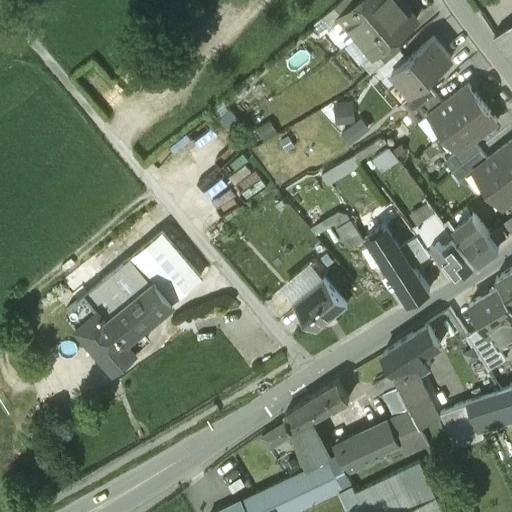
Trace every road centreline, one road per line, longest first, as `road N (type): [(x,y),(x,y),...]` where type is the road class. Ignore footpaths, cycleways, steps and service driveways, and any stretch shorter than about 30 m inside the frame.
road 1 (residential): [(313,382),(114,143)]
road 2 (residential): [(313,382),(95,511)]
road 3 (residential): [(511,245),(313,382)]
road 4 (track): [(114,143),(0,10)]
